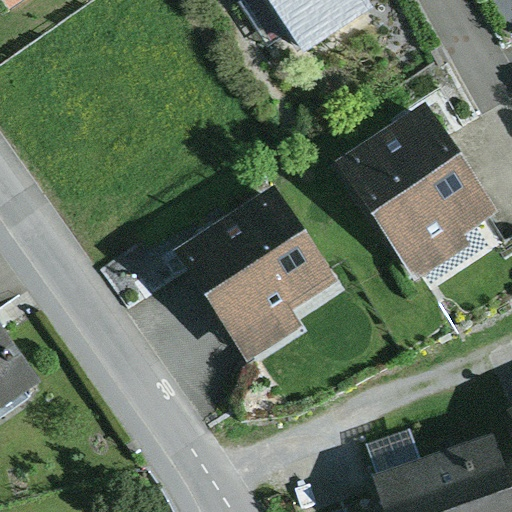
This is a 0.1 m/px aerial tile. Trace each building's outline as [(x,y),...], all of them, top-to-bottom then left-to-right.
[(273,0),(304,46),(372,1),(372,0),(273,0)] [(425,100),(336,159),(417,281),(472,244),(463,230),(497,208),(425,100)] [(276,182),(173,248),(245,360),(304,323),(293,306),(337,277),(276,182)] [(0,407),(40,379),(0,322),(0,407)] [(511,398),(502,404),(511,423),(511,398)] [(511,511),(511,492),(492,433),(372,473),(385,511),(511,511)]
